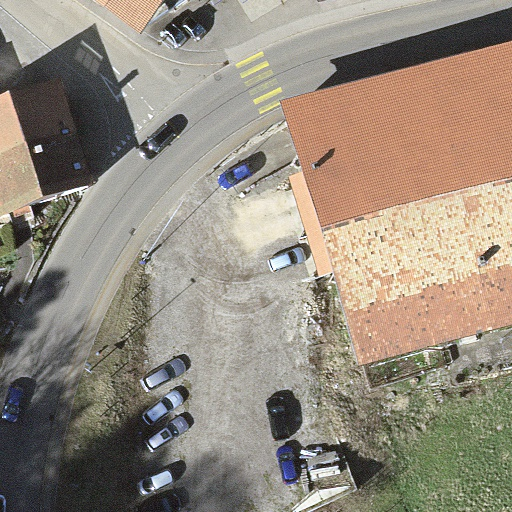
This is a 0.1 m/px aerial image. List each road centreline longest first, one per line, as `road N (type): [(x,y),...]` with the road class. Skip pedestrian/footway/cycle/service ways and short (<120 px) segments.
road 1 (primary): [(179,132),(94,238),(43,339),(7,511)]
road 2 (primary): [(511,11),(379,40),(260,81),(179,132)]
road 3 (unclassified): [(179,132),(94,43),(37,0)]
